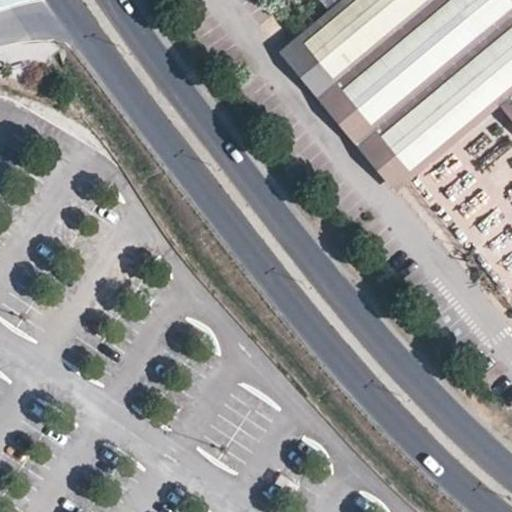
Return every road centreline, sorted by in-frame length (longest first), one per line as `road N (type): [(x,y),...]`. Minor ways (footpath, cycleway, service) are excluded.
road 1 (tertiary): [(83,20),(243,246),(415,441),(496,511)]
road 2 (tertiary): [(511,467),(420,386),(258,198),(117,0)]
